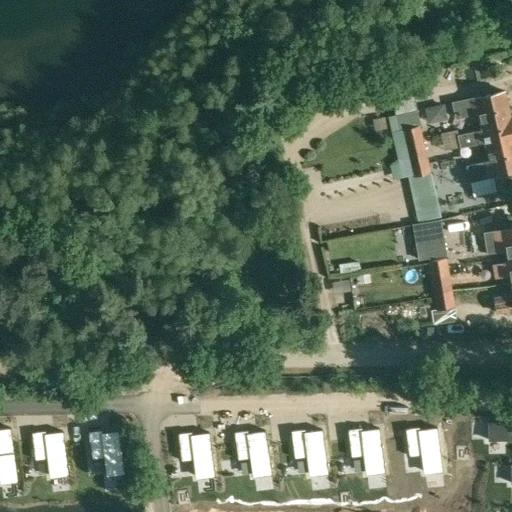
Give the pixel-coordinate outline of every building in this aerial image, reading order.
[(435,78),(459,76),(457,56),(433,59),(435,78)] [(424,82),(403,83),(404,101),(425,100),(424,82)] [(480,124),(511,117),(510,115),(504,91),(451,103),(455,117),(477,112),(480,124)] [(310,95),(291,99),(295,116),(314,111),(310,95)] [(418,110),(395,115),(398,130),(401,130),(405,146),(424,141),(418,110)] [(486,150),(511,143),(511,121),(511,117),(480,124),(482,130),(457,135),(460,146),(484,141),(486,150)] [(409,161),(428,157),(424,141),(405,146),(409,161)] [(511,143),(486,150),(489,161),(467,166),(470,180),(481,178),(511,170),(511,143)] [(428,157),(409,161),(412,177),(431,173),(428,157)] [(364,200),(362,183),(337,185),(338,202),(364,200)] [(504,250),(505,257),(511,255),(511,227),(490,232),(484,233),(487,253),(504,250)] [(418,258),(446,252),(444,237),(416,241),(418,258)] [(510,281),(511,280),(511,255),(505,257),(506,263),(492,265),(494,276),(508,274),(510,281)] [(430,277),(449,274),(446,256),(427,260),(430,277)] [(449,274),(430,277),(433,293),(452,290),(449,274)] [(334,292),(351,289),(349,278),(332,281),(334,292)] [(511,294),(500,296),(494,297),(496,312),(503,311),(511,309),(511,280),(510,281),(511,294)] [(452,290),(433,293),(435,308),(431,309),(434,322),(455,319),(453,306),(455,306),(452,290)]
